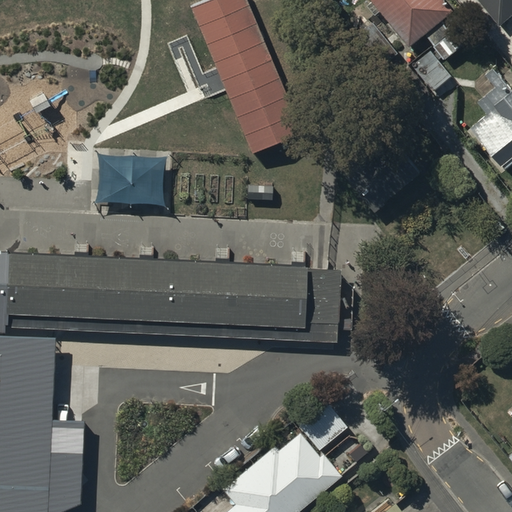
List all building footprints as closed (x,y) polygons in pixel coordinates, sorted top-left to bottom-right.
[(439,0),(370,0),(412,50),(426,39),(445,63),(464,48),(444,23),(453,16),(439,0)] [(511,0),(472,0),(498,30),(511,18),(511,0)] [(246,15),(203,49),(258,120),(301,87),(246,15)] [(453,78),(431,50),(411,66),(433,93),(453,78)] [(511,92),(494,71),(485,77),(495,89),(477,105),(488,119),(485,121),(483,119),(472,128),(474,131),(472,133),(503,171),(505,170),(507,172),(511,168),(511,92)] [(344,174),(377,214),(424,176),(392,136),(344,174)] [(9,332),(339,347),(342,274),(0,258),(0,338),(9,339),(9,332)] [(0,511),(79,511),(84,510),(87,429),(56,428),(59,345),(4,343),(0,344),(0,511)] [(324,405),(297,427),(320,454),(346,432),(324,405)] [(275,448),(223,492),(236,508),(231,511),(302,511),(341,479),(323,457),(319,460),(299,437),(280,453),(275,448)]
